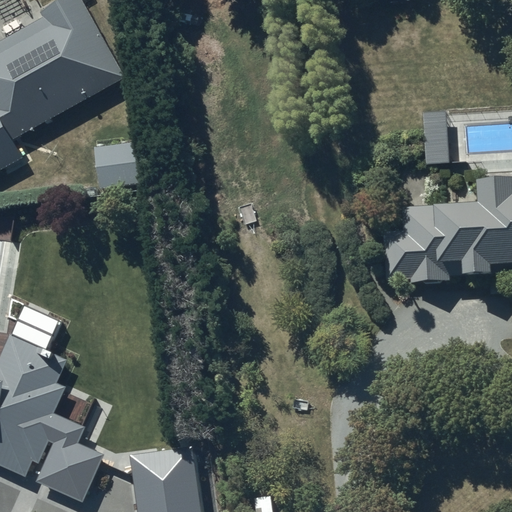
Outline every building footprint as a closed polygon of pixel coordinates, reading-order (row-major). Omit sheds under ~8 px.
[(22,143),(129,84),(90,3),(51,21),(53,25),(0,50),(0,180),(33,163),(22,143)] [(148,145),(98,150),(102,194),(152,189),(148,145)] [(511,201),(499,201),(499,219),(414,219),(414,238),(396,237),(396,285),(405,285),(405,290),(458,290),(458,274),(481,274),(481,293),(505,293),(505,281),(511,280),(511,201)] [(64,431),(54,427),(79,371),(18,343),(6,370),(0,369),(0,466),(31,480),(38,464),(48,468),(64,431)] [(167,511),(167,497),(138,498),(138,511),(167,511)] [(279,511),(278,500),(260,501),(260,511),(279,511)]
